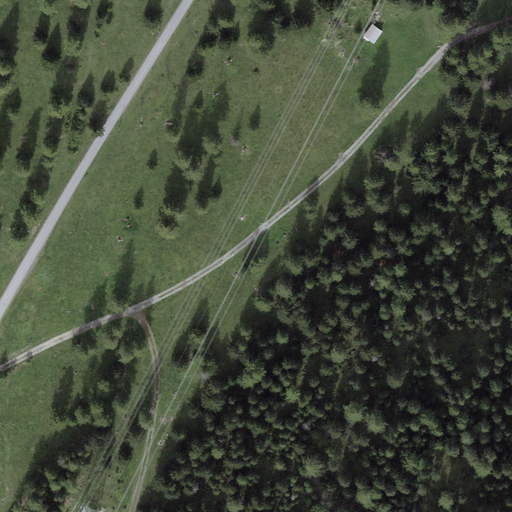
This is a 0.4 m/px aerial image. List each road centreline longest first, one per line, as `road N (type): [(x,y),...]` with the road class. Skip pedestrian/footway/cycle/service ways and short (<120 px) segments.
road 1 (track): [(0,368),(222,259),(332,169),(445,48),(511,18)]
road 2 (track): [(0,310),(188,0)]
road 3 (track): [(136,306),(157,370),(132,511)]
